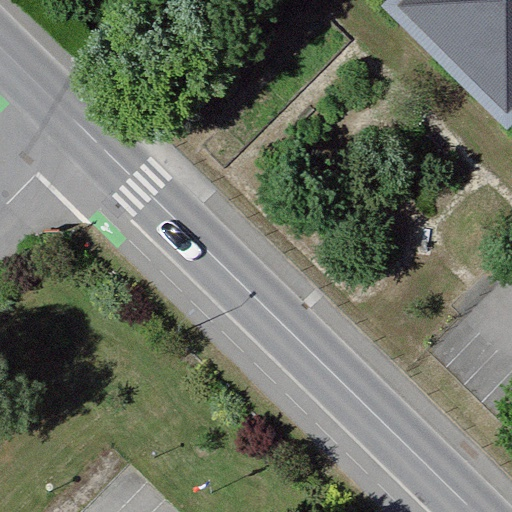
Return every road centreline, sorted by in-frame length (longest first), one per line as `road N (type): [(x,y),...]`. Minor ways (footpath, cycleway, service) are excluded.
road 1 (secondary): [(89,134),(476,511)]
road 2 (unclassified): [(89,134),(0,223)]
road 3 (secondary): [(0,46),(89,134)]
